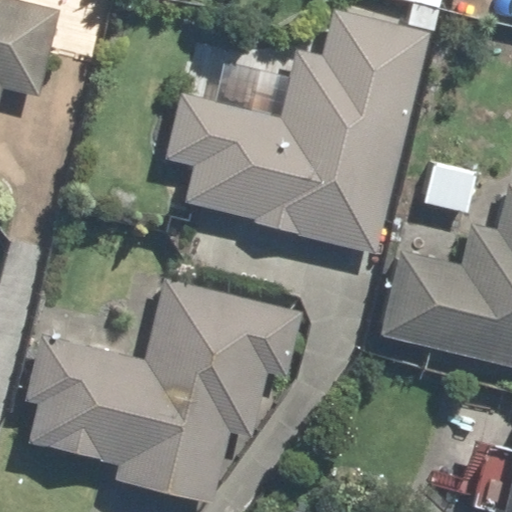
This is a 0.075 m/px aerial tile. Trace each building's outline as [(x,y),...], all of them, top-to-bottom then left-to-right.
[(0,0),(0,88),(30,95),(51,6),(26,0),(0,0)] [(366,252),(420,29),(322,5),(311,53),(285,47),(269,113),(169,90),(152,158),(180,165),(170,205),(366,252)] [(468,166),(422,156),(413,200),(459,210),(468,166)] [(368,333),(511,367),(511,182),(496,178),(485,226),(461,220),(451,264),(388,249),(368,333)] [(276,377),(292,309),(153,277),(134,357),(26,332),(11,397),(25,400),(15,441),(103,461),(99,478),(201,503),(218,431),(241,437),(256,373),(276,377)] [(511,511),(511,415),(495,411),(469,511),(511,511)]
